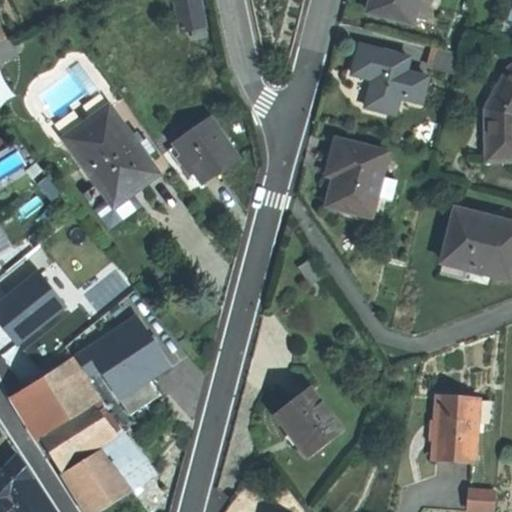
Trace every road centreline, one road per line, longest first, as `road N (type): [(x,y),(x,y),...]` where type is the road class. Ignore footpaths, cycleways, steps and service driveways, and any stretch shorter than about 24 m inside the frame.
road 1 (residential): [(291,122),(196,511)]
road 2 (residential): [(291,122),(270,109),(248,75),(233,0)]
road 3 (residential): [(74,511),(0,394)]
road 4 (residential): [(326,0),(291,122)]
